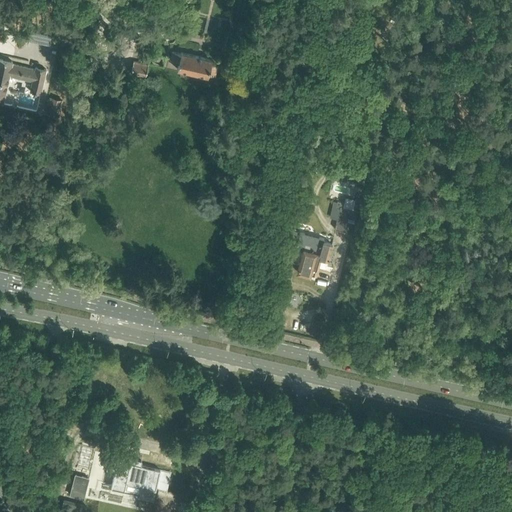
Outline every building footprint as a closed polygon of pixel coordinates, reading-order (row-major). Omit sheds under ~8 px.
[(133,61),(131,72),(131,73),(145,76),(151,53),(144,52),(144,51),(143,51),(142,52),(143,52),(140,62),(133,61)] [(177,69),(194,72),(208,76),(208,74),(215,75),(217,65),(211,63),(212,58),(181,51),(181,53),(172,51),(170,59),(179,61),(177,69)] [(0,102),(3,103),(10,76),(32,81),(30,91),(41,93),(46,69),(36,66),(35,69),(12,63),(13,61),(0,58),(0,102)] [(51,97),(48,113),(58,116),(62,100),(51,97)] [(309,148),(307,157),(313,158),(313,159),(323,161),(325,151),(315,149),(309,148)] [(342,164),(340,176),(343,176),(342,181),(346,182),(350,166),(342,164)] [(335,219),(334,223),(336,223),(334,230),(352,234),(361,200),(355,198),(355,199),(353,208),(343,205),(339,204),(335,219)] [(299,239),(296,247),(303,249),(297,270),(312,274),(312,273),(316,275),(318,267),(321,257),(330,260),(332,250),(333,250),(335,244),(333,243),(334,241),(324,238),(324,236),(300,231),(298,239),(299,239)] [(113,478),(111,487),(112,488),(112,486),(124,489),(125,489),(126,482),(141,485),(155,488),(155,489),(156,488),(166,490),(170,472),(160,469),(141,465),(141,466),(130,463),(131,460),(118,457),(115,470),(113,478)] [(75,474),(70,494),(83,497),(89,477),(75,474)] [(64,500),(62,507),(81,511),(84,511),(86,505),(64,500)]
